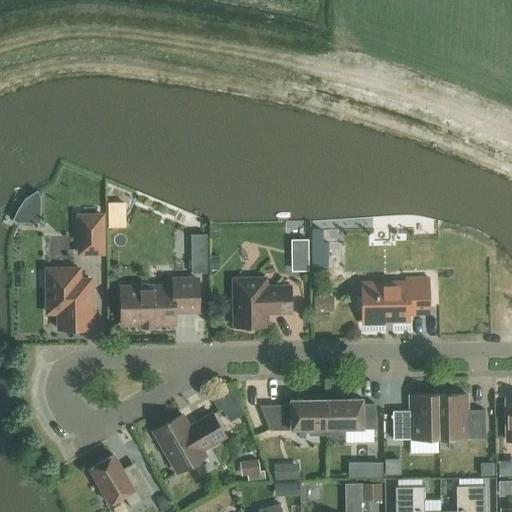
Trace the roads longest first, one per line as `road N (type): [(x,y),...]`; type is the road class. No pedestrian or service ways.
road 1 (residential): [(202,356),(511,350)]
road 2 (residential): [(202,356),(104,421),(73,416),(59,396),(67,372),(90,361)]
